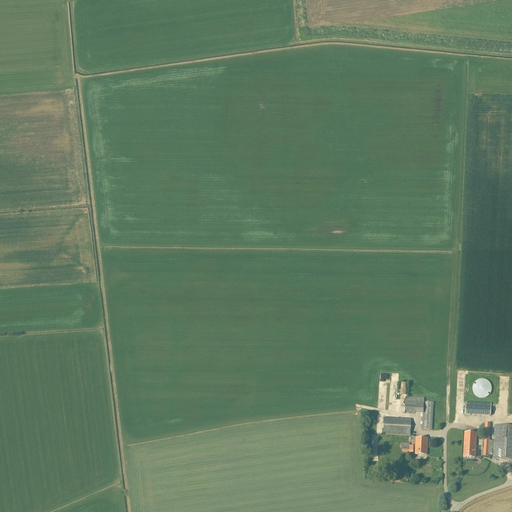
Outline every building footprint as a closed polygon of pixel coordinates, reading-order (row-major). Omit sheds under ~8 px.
[(473,387),(472,389),(473,392),(474,394),(476,396),(478,398),(480,398),(483,399),(485,398),(488,397),(489,395),(491,393),(491,390),(491,388),(491,385),(489,383),(487,381),(485,380),(483,380),(480,380),(478,381),(475,382),(474,384),(473,387)] [(404,413),(423,414),(422,430),(432,431),(433,403),(424,402),(424,398),(405,397),(404,413)] [(466,403),(465,415),(491,417),(491,404),(466,403)] [(411,419),(384,418),(383,435),(410,436),(411,419)] [(489,440),(490,427),(490,424),(485,424),(484,437),(482,437),(482,439),(484,439),(483,456),(488,457),(488,456),(493,456),(492,459),(511,460),(511,426),(494,426),(493,441),(489,440)] [(475,458),(477,434),(465,433),(463,457),(475,458)] [(416,439),(415,455),(427,455),(428,439),(416,439)] [(410,444),(402,443),(401,450),(402,450),(402,452),(409,453),(410,444)]
